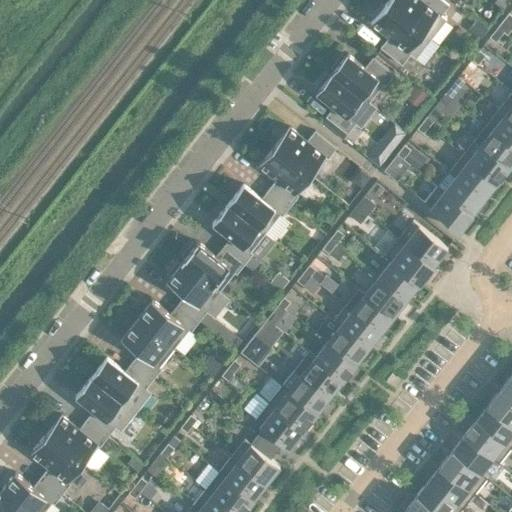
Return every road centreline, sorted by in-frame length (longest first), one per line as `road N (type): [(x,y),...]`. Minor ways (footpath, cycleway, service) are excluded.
road 1 (residential): [(334,0),(0,425)]
road 2 (residential): [(348,511),(504,309)]
